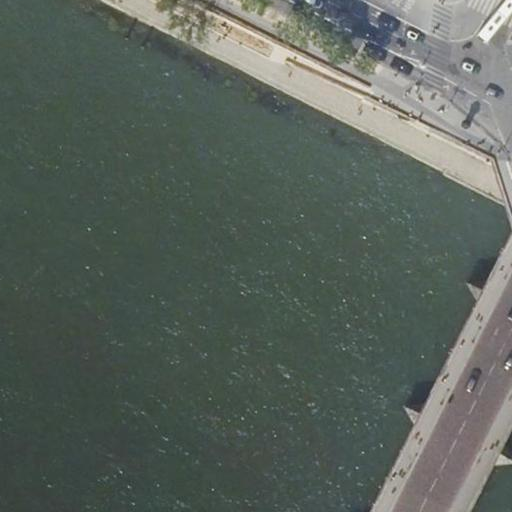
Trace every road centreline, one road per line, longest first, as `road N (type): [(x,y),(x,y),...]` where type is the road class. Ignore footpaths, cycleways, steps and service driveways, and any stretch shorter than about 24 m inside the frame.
road 1 (secondary): [(421,511),(511,331)]
road 2 (primary): [(340,0),(487,71)]
